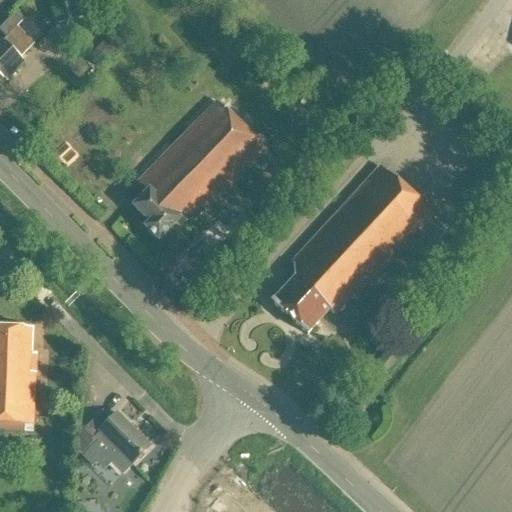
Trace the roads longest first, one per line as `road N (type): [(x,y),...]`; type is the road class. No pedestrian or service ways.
road 1 (tertiary): [(242,392),(197,364),(0,165)]
road 2 (tertiary): [(242,392),(375,511)]
road 3 (unclassified): [(164,511),(242,392)]
